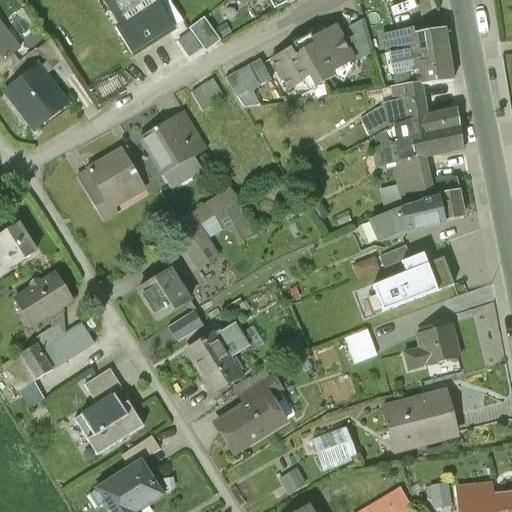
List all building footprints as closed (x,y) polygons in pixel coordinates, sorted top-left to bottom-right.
[(158,6),(154,0),(103,0),(121,26),(117,29),(138,60),(171,37),(153,10),(158,6)] [(189,31),(190,33),(204,52),(219,41),(204,20),(189,31)] [(355,37),(345,42),(354,61),(371,53),(373,52),(363,21),(350,28),(355,37)] [(18,50),(0,26),(0,63),(13,54),(18,50)] [(337,29),(316,40),(333,72),(354,61),(345,42),(337,29)] [(416,31),(385,37),(392,78),(397,77),(399,88),(423,84),(423,87),(452,82),(443,33),(426,36),(428,49),(419,50),(416,31)] [(190,33),(178,41),(189,58),(202,50),(190,33)] [(333,72),(316,40),(314,41),(312,38),(294,47),(296,50),(269,64),(285,95),(309,81),(314,90),(324,84),(333,79),(330,74),(333,72)] [(37,63),(46,75),(64,61),(50,40),(20,63),(13,69),(19,77),(37,63)] [(13,54),(0,63),(0,78),(13,69),(20,63),(13,54)] [(269,79),(259,61),(228,79),(238,97),(269,79)] [(46,75),(37,63),(19,77),(0,91),(22,121),(24,119),(34,133),(70,106),(46,75)] [(223,101),(211,82),(194,92),(205,111),(223,101)] [(395,126),(427,117),(423,87),(423,84),(399,88),(394,89),(396,102),(382,106),(382,108),(388,128),(395,126)] [(388,128),(382,108),(375,112),(361,121),(370,137),(388,128)] [(411,147),(437,141),(440,156),(463,152),(456,110),(427,117),(395,126),(397,143),(392,144),(380,148),(385,169),(393,169),(399,163),(411,147)] [(208,155),(185,119),(143,145),(165,180),(179,192),(202,177),(194,163),(208,155)] [(419,194),(434,191),(432,182),(426,158),(440,156),(437,141),(411,147),(399,163),(393,169),(397,187),(400,198),(419,194)] [(148,198),(121,154),(76,181),(103,226),(148,198)] [(457,177),(437,181),(440,190),(441,195),(460,191),(457,177)] [(400,198),(397,187),(381,191),(387,215),(395,211),(400,209),(403,209),(402,202),(400,198)] [(447,224),(447,221),(441,195),(440,190),(434,191),(419,194),(420,198),(402,202),(403,209),(400,209),(405,234),(447,224)] [(466,217),(460,191),(441,195),(447,221),(466,217)] [(171,230),(197,271),(219,258),(209,241),(228,230),(238,247),(255,237),(229,195),(171,230)] [(405,234),(400,209),(395,211),(387,215),(369,223),(379,243),(405,234)] [(0,274),(36,251),(19,226),(0,238),(0,274)] [(381,256),(385,269),(399,263),(399,261),(408,257),(405,247),(381,256)] [(403,273),(371,286),(383,317),(458,287),(444,254),(430,260),(426,250),(408,257),(399,261),(399,263),(403,273)] [(379,270),(373,258),(356,266),(361,278),(379,270)] [(191,301),(172,271),(141,291),(160,321),(191,301)] [(71,303),(53,275),(14,300),(32,328),(46,319),(63,308),(71,303)] [(63,308),(46,319),(52,329),(59,325),(65,334),(63,308)] [(202,327),(194,314),(169,329),(177,342),(202,327)] [(92,345),(80,325),(65,334),(59,325),(52,329),(33,341),(36,346),(19,356),(35,382),(92,345)] [(463,361),(454,325),(415,335),(420,352),(406,356),(411,374),(463,361)] [(235,327),(216,339),(229,359),(248,347),(235,327)] [(367,332),(343,341),(352,366),(376,356),(367,332)] [(213,334),(182,354),(208,395),(239,375),(229,359),(216,339),(213,334)] [(35,382),(19,356),(2,366),(18,392),(21,391),(35,382)] [(85,390),(98,409),(114,398),(122,393),(109,374),(85,390)] [(244,410),(265,396),(254,380),(233,393),(244,410)] [(45,397),(35,382),(21,391),(31,407),(45,397)] [(459,437),(447,392),(384,409),(396,454),(459,437)] [(285,426),(265,396),(244,410),(214,429),(234,459),(285,426)] [(142,428),(128,406),(122,410),(114,398),(98,409),(80,421),(93,440),(88,444),(97,457),(142,428)] [(357,458),(347,430),(312,444),(322,471),(357,458)] [(152,435),(133,445),(139,457),(158,446),(152,435)] [(148,475),(142,465),(95,494),(106,511),(144,511),(149,509),(164,500),(148,475)] [(296,474),(280,483),(288,496),(304,487),(296,474)] [(493,485),(457,489),(459,511),(511,511),(511,494),(494,497),(493,485)] [(432,498),(433,510),(451,508),(448,486),(426,489),(427,499),(432,498)] [(407,511),(395,492),(362,511),(407,511)]
